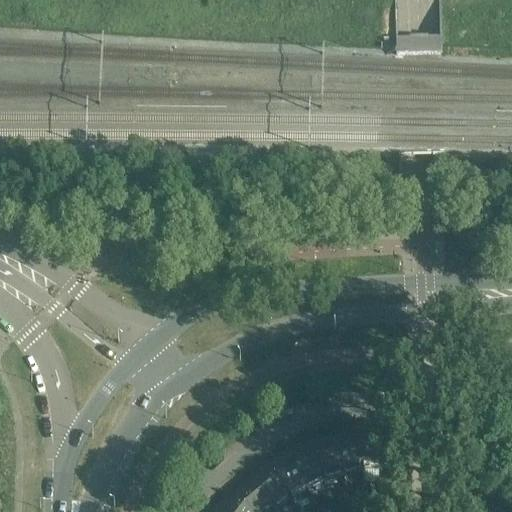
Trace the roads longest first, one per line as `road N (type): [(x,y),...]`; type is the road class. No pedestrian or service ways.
road 1 (tertiary): [(511,283),(261,293),(202,311),(150,345)]
road 2 (tertiary): [(186,377),(289,326),(511,306)]
road 3 (residential): [(191,511),(237,459),(269,439),(326,413),(377,403)]
road 4 (tertiary): [(150,345),(75,283),(0,244)]
road 5 (tertiary): [(0,298),(47,345),(66,457)]
road 6 (tertiary): [(0,267),(128,368)]
road 7 (tertiary): [(89,511),(107,462),(159,396)]
